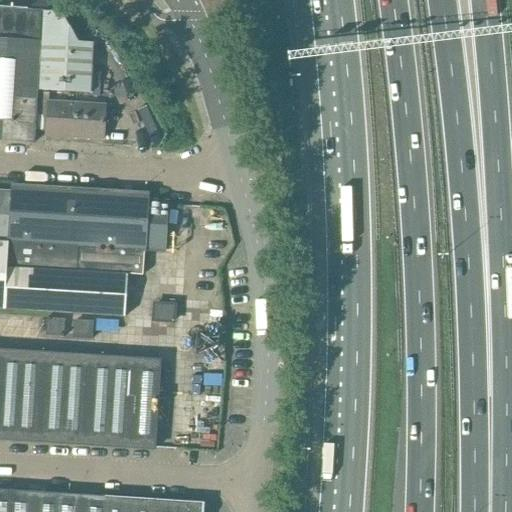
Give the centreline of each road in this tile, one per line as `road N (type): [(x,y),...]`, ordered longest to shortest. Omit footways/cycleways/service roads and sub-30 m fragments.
road 1 (motorway): [(484,511),(440,0)]
road 2 (motorway): [(487,511),(503,273),(483,0)]
road 3 (motorway): [(393,0),(414,232),(418,511)]
road 4 (motorway): [(340,0),(357,288),(349,511)]
road 5 (unclassified): [(240,176),(267,337),(254,483)]
road 6 (unclassified): [(0,468),(254,483)]
road 7 (unclassified): [(0,162),(240,176)]
road 8 (unclassified): [(189,21),(240,176)]
